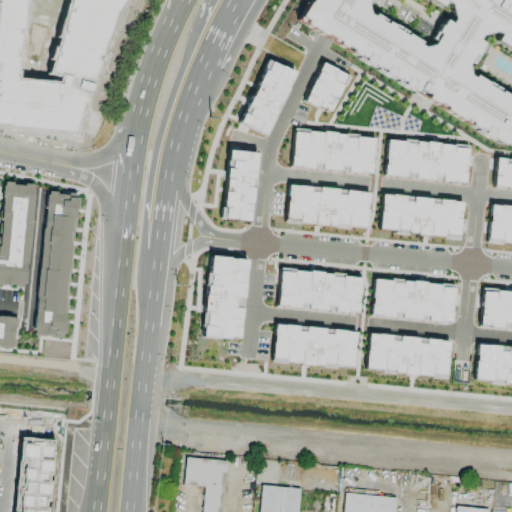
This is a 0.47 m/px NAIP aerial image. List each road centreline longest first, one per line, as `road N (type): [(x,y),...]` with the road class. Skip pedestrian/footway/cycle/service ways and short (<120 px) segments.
road 1 (trunk): [(132,511),(168,205)]
road 2 (trunk): [(122,223),(94,511)]
road 3 (trunk): [(184,0),(154,68),(134,147)]
